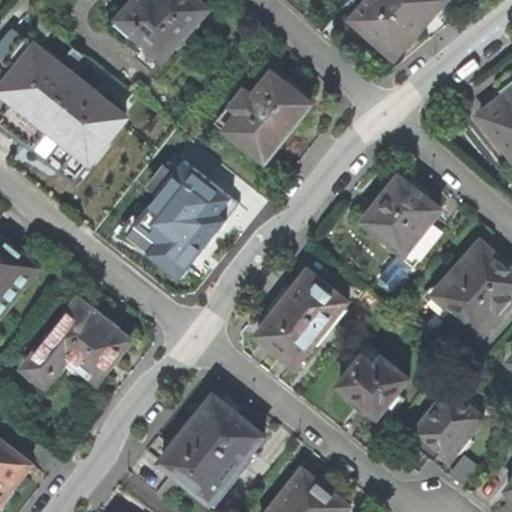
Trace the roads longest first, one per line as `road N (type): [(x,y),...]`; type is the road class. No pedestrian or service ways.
road 1 (residential): [(200,336),(247,261),(387,112)]
road 2 (residential): [(200,336),(426,511)]
road 3 (residential): [(0,179),(200,336)]
road 4 (residential): [(59,511),(134,404),(200,336)]
road 5 (residential): [(387,112),(264,0)]
road 6 (residential): [(511,219),(387,112)]
road 7 (residential): [(387,112),(511,8)]
